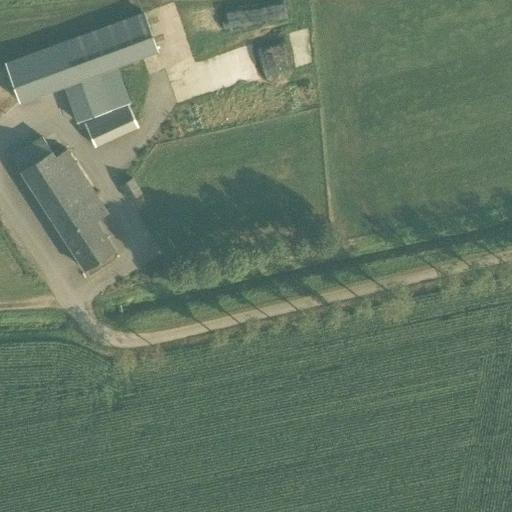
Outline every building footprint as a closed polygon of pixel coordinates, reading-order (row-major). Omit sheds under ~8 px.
[(131,103),(118,66),(159,51),(145,14),(6,64),(20,101),(65,85),(79,123),(84,121),(96,147),(140,127),(128,105),(131,103)] [(262,51),(271,74),(310,59),(301,37),(262,51)] [(13,157),(25,176),(55,157),(51,152),(42,138),(29,146),(13,157)] [(66,150),(55,157),(25,176),(86,270),(116,251),(98,223),(109,215),(66,150)] [(130,200),(142,192),(133,179),(121,187),(130,200)]
